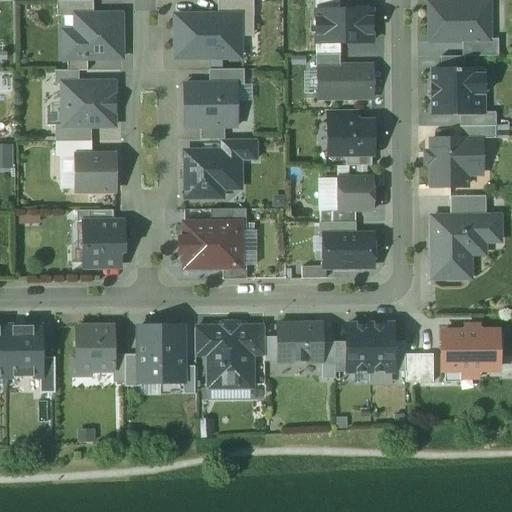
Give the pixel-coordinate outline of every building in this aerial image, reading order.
[(315,0),(315,12),(340,12),(340,0),(315,0)] [(218,2),(218,17),(253,16),(253,1),(218,2)] [(93,2),(57,3),(57,17),(77,17),(77,16),(93,16),(93,2)] [(488,5),(430,5),(430,42),(462,42),(488,42),(488,41),(488,5)] [(315,12),(315,44),(339,44),(372,43),(371,12),(340,12),(315,12)] [(122,60),(121,16),(93,16),(77,16),(77,17),(77,36),(67,36),(67,39),(63,43),(63,54),(67,58),(67,60),(87,60),(95,60),(122,60)] [(240,59),(240,16),(218,17),(176,17),(177,60),(240,59)] [(488,41),(488,42),(462,42),(462,58),(464,58),(498,58),(498,41),(488,41)] [(316,56),(339,56),(339,44),(315,44),(316,56)] [(339,68),(339,56),(316,56),(316,69),(318,69),(318,68),(339,68)] [(464,71),(464,58),(462,58),(440,58),(440,71),(464,71)] [(87,60),(67,60),(67,72),(78,72),(87,72),(87,60)] [(372,100),(372,68),(339,68),(318,68),(318,69),(318,100),(372,100)] [(244,86),(244,71),(209,71),(209,85),(236,85),(236,86),(244,86)] [(440,71),(431,71),(431,85),(430,85),(430,99),(431,99),(431,115),(460,115),(469,115),(479,115),(479,114),(479,95),(485,95),(490,90),(491,82),(485,76),(478,77),(478,71),(464,71),(440,71)] [(67,72),(54,72),(55,86),(62,86),(62,84),(79,84),(78,72),(67,72)] [(79,84),(62,84),(62,86),(62,127),(62,128),(91,128),(114,128),(114,112),(113,112),(113,100),(114,100),(114,84),(79,84)] [(209,85),(184,85),(184,129),(200,129),(200,141),(224,141),(224,129),(236,129),(236,86),(236,85),(209,85)] [(357,112),(330,112),(330,124),(357,124),(357,112)] [(495,114),(479,114),(479,115),(469,115),(460,115),(460,128),(496,128),(495,114)] [(372,156),(372,124),(357,124),(330,124),(328,124),(328,156),(345,156),(371,156),(372,156)] [(91,128),(62,128),(62,127),(55,127),(55,142),(91,142),(91,128)] [(496,128),(460,128),(460,141),(481,141),(496,140),(496,128)] [(256,161),(256,141),(244,142),(244,161),(256,161)] [(465,188),(465,165),(481,165),(481,141),(460,141),(432,141),(432,188),(465,188)] [(91,142),(55,142),(55,158),(75,158),(91,158),(91,142)] [(244,142),(220,142),(220,153),(239,153),(239,161),(244,161),(244,142)] [(0,170),(12,171),(12,148),(0,148),(0,170)] [(197,153),(184,153),(185,199),(204,199),(210,193),(210,190),(240,190),(239,161),(239,153),(220,153),(206,153),(205,155),(199,155),(197,153)] [(371,168),(371,156),(345,156),(345,168),(371,168)] [(115,191),(115,158),(91,158),(75,158),(75,192),(115,191)] [(373,180),(336,180),(337,212),(355,211),(373,212),(373,180)] [(485,218),(485,198),(449,198),(449,218),(485,218)] [(245,211),(211,211),(212,225),(239,225),(239,232),(246,232),(245,211)] [(337,212),(319,212),(319,224),(355,223),(355,211),(337,212)] [(113,224),(113,212),(77,212),(77,224),(83,224),(113,224)] [(39,217),(17,218),(17,227),(39,227),(39,217)] [(449,218),(431,218),(432,280),(470,280),(470,249),(475,243),(499,243),(499,218),(485,218),(449,218)] [(355,223),(319,224),(319,239),(328,239),(356,238),(355,223)] [(113,224),(83,224),(83,268),(119,268),(119,252),(123,252),(123,224),(113,224)] [(239,232),(239,225),(212,225),(180,225),(180,269),(223,269),(240,269),(239,232)] [(375,266),(374,238),(356,238),(328,239),(329,254),(322,254),(323,268),(326,268),(375,266)] [(302,281),(326,280),(326,268),(323,268),(301,269),(302,281)] [(240,269),(223,269),(223,282),(247,282),(247,269),(240,269)] [(370,373),(369,326),(346,326),(346,344),(347,373),(370,373)] [(392,326),(369,326),(370,373),(393,373),(392,343),(392,336),(392,326)] [(321,327),(276,327),(276,339),(277,363),(322,362),(322,345),(321,327)] [(182,328),(138,328),(139,356),(139,384),(140,384),(159,384),(160,388),(183,388),(183,368),(182,328)] [(6,329),(6,377),(41,377),(40,359),(40,329),(6,329)] [(113,356),(113,329),(76,329),(76,358),(72,358),(72,378),(93,378),(93,373),(113,373),(113,356)] [(210,355),(209,329),(194,330),(195,355),(210,355)] [(245,333),(214,333),(210,329),(209,329),(210,355),(210,387),(250,387),(249,355),(249,329),(245,333)] [(264,329),(249,329),(249,355),(264,355),(264,329)] [(442,371),(500,370),(499,333),(441,334),(442,371)] [(277,363),(276,339),(264,339),(265,364),(277,363)] [(404,343),(392,343),(393,373),(404,373),(404,356),(404,343)] [(334,344),(322,345),(322,362),(322,381),(335,381),(335,373),(334,344)] [(346,344),(334,344),(335,373),(347,373),(346,344)] [(404,356),(405,384),(434,383),(433,355),(404,356)] [(125,384),(124,356),(113,356),(113,373),(113,384),(125,384)] [(139,356),(124,356),(125,384),(125,388),(140,388),(140,384),(139,384),(139,356)] [(54,359),(40,359),(41,377),(41,395),(55,395),(54,359)] [(195,396),(194,368),(183,368),(183,388),(183,396),(195,396)]
